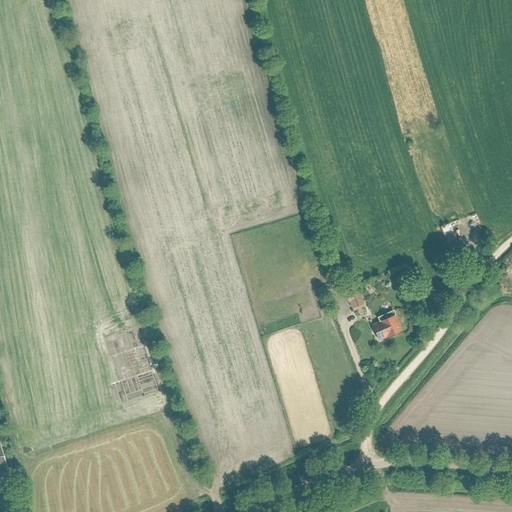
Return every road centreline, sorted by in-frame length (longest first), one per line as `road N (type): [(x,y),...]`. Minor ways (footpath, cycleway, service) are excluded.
road 1 (unclassified): [(245,511),(373,464),(511,470)]
road 2 (track): [(511,240),(376,410),(364,466)]
road 3 (track): [(365,442),(202,511)]
